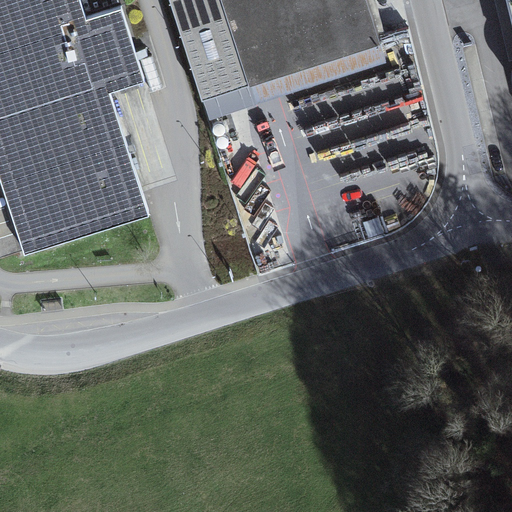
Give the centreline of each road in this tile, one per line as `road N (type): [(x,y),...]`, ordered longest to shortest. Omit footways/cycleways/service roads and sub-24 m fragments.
road 1 (residential): [(0,347),(63,356),(121,344),(398,257),(467,211)]
road 2 (residential): [(467,211),(464,160),(425,0)]
